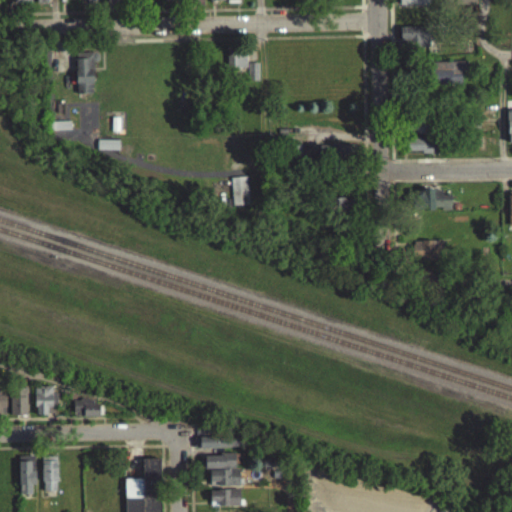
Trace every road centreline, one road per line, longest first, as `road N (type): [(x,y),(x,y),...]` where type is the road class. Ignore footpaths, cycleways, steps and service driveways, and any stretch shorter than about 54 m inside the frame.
road 1 (residential): [(376,19),(40,27)]
road 2 (residential): [(367,261),(381,167),(376,0)]
road 3 (residential): [(169,440),(0,439)]
road 4 (residential): [(511,164),(381,167)]
